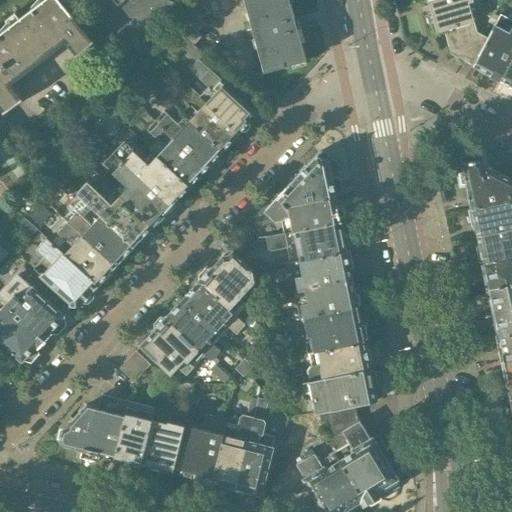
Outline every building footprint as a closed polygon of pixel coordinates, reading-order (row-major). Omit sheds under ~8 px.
[(0,31),(0,105),(5,112),(23,98),(12,83),(63,43),(74,57),(92,43),(59,0),(37,0),(32,6),(33,7),(10,24),(8,22),(0,29),(0,30),(1,31),(0,31)] [(111,0),(120,11),(133,0),(111,0)] [(204,7),(197,0),(183,0),(183,2),(201,20),(209,12),(204,7)] [(304,49),(299,31),(290,0),(244,0),(258,49),(265,71),(308,61),(304,49)] [(430,0),(439,31),(444,30),(452,52),(473,64),(482,49),(488,38),(478,33),(469,2),(474,1),(473,0),(430,0)] [(201,20),(183,2),(180,14),(198,32),(206,25),(201,20)] [(500,80),(511,56),(511,18),(501,13),(488,38),(482,49),(473,64),(490,73),(490,74),(500,80)] [(203,37),(198,32),(180,14),(177,27),(195,45),(203,37)] [(179,48),(187,40),(175,29),(168,37),(179,48)] [(511,56),(500,80),(508,84),(508,83),(511,84),(511,56)] [(190,67),(210,86),(201,96),(239,130),(240,131),(245,131),(250,126),(249,121),(248,120),(251,117),(249,115),(254,110),(199,57),(190,67)] [(193,106),(185,114),(222,148),(239,130),(201,96),(186,81),(177,91),(193,106)] [(205,167),(222,148),(185,114),(177,123),(162,109),(154,119),(168,132),(205,167)] [(200,172),(205,167),(168,132),(154,119),(145,128),(159,141),(151,150),(155,153),(188,185),(190,183),(194,183),(200,177),(200,172)] [(171,203),(188,185),(155,153),(147,161),(124,139),(114,149),(137,171),(171,203)] [(128,184),(119,193),(151,225),(171,203),(137,171),(114,149),(104,160),(128,184)] [(331,175),(328,160),(330,156),(329,153),(321,149),(318,150),(317,154),(278,196),(289,206),(336,196),(336,195),(341,194),(341,191),(342,190),(339,177),(337,175),(332,176),(332,175),(331,175)] [(471,207),(511,198),(511,178),(509,177),(493,169),(492,167),(484,168),(483,164),(478,161),(478,160),(466,162),(463,167),(463,169),(457,170),(460,186),(467,185),(471,207)] [(119,193),(111,201),(88,179),(78,190),(84,197),(94,206),(133,245),(151,225),(119,193)] [(285,231),(340,220),(340,219),(344,218),(345,216),(344,206),(341,204),(338,205),(336,196),(289,206),(278,196),(265,210),(276,220),(282,219),(285,231)] [(76,205),(64,218),(73,227),(114,265),(133,245),(94,206),(84,197),(76,205)] [(511,198),(471,207),(477,235),(511,227),(511,198)] [(25,218),(20,223),(32,235),(37,229),(25,218)] [(56,245),(96,284),(114,265),(73,227),(64,218),(55,228),(58,231),(50,239),(56,245)] [(297,243),(301,259),(346,250),(345,249),(349,243),(347,234),(342,231),(340,220),(285,231),(259,237),(254,243),(259,248),(268,245),(272,249),(297,243)] [(511,227),(477,235),(482,262),(483,261),(511,255),(511,227)] [(96,284),(56,245),(50,239),(47,236),(36,247),(45,256),(35,267),(73,301),(73,303),(81,304),(82,300),(84,301),(89,301),(93,297),(93,292),(91,290),(96,284)] [(199,281),(217,298),(218,296),(237,314),(248,303),(244,299),(248,295),(244,291),(254,279),(252,269),(232,250),(229,254),(224,255),(213,267),(212,266),(210,268),(209,267),(205,267),(198,275),(199,278),(200,279),(199,281)] [(346,250),(301,259),(304,275),(297,276),(300,288),(307,286),(352,277),(346,250)] [(511,255),(483,261),(489,287),(511,281),(511,255)] [(45,340),(52,332),(58,333),(66,325),(65,317),(63,315),(63,313),(27,279),(18,271),(0,290),(0,297),(5,302),(45,340)] [(303,303),(306,315),(357,305),(352,277),(307,286),(310,301),(303,303)] [(217,298),(199,281),(185,296),(225,333),(231,326),(242,335),(250,326),(237,314),(218,296),(217,298)] [(511,281),(489,287),(494,311),(511,306),(511,281)] [(262,296),(287,291),(285,284),(260,289),(262,296)] [(185,296),(169,314),(186,331),(185,332),(206,352),(217,362),(220,358),(216,354),(221,348),(216,343),(225,333),(185,296)] [(23,359),(25,361),(31,362),(41,351),(40,345),(45,340),(5,302),(0,307),(0,339),(22,361),(23,359)] [(319,350),(364,340),(357,305),(306,315),(309,333),(312,332),(315,349),(319,349),(319,350)] [(511,306),(494,311),(499,334),(511,331),(511,306)] [(168,314),(166,315),(165,314),(162,314),(154,322),(155,325),(156,326),(155,328),(155,329),(142,343),(172,371),(178,365),(187,373),(206,352),(185,332),(186,331),(169,314),(168,314)] [(257,322),(252,328),(259,335),(264,329),(257,322)] [(511,331),(499,334),(498,334),(503,359),(511,357),(511,331)] [(370,367),(364,340),(319,350),(322,365),(312,367),(311,366),(303,367),(301,370),(302,374),(280,379),(282,385),(325,376),(326,377),(370,367)] [(151,364),(136,350),(128,359),(142,373),(151,364)] [(246,357),(255,365),(258,362),(249,354),(246,357)] [(509,383),(510,383),(511,382),(511,357),(503,359),(505,368),(503,371),(505,379),(508,381),(509,383)] [(119,368),(134,382),(142,373),(128,359),(119,368)] [(375,372),(370,367),(326,377),(329,393),(313,397),(316,412),(319,411),(329,409),(330,410),(355,404),(376,399),(374,389),(374,388),(374,386),(377,382),(375,372)] [(178,382),(177,389),(192,393),(193,392),(195,382),(178,382)] [(64,444),(82,448),(80,457),(98,461),(100,453),(113,455),(129,400),(102,394),(99,407),(87,404),(71,424),(70,428),(63,429),(60,438),(64,444)] [(195,405),(198,405),(200,396),(192,394),(190,403),(195,405)] [(227,420),(212,481),(230,485),(229,488),(236,490),(237,486),(255,414),(259,398),(252,397),(248,413),(244,412),(241,413),(238,423),(227,420)] [(141,464),(142,463),(153,420),(156,406),(129,400),(113,455),(115,457),(115,458),(141,464)] [(227,420),(228,415),(207,409),(203,429),(190,425),(195,405),(190,403),(184,426),(174,469),(181,471),(181,473),(212,481),(227,420)] [(383,497),(384,492),(380,486),(395,477),(357,415),(355,404),(330,410),(329,409),(319,411),(321,420),(331,417),(334,431),(338,438),(328,444),(338,460),(362,497),(365,502),(366,501),(367,503),(372,504),(383,497)] [(156,406),(153,420),(142,463),(174,471),(174,469),(184,426),(169,422),(172,410),(156,406)] [(266,417),(255,414),(237,486),(236,490),(243,492),(244,488),(261,492),(277,432),(265,430),(267,420),(266,417)] [(345,507),(362,497),(338,460),(324,469),(312,448),(303,454),(305,458),(298,462),(307,477),(306,478),(326,511),(334,511),(345,506),(345,507)]
